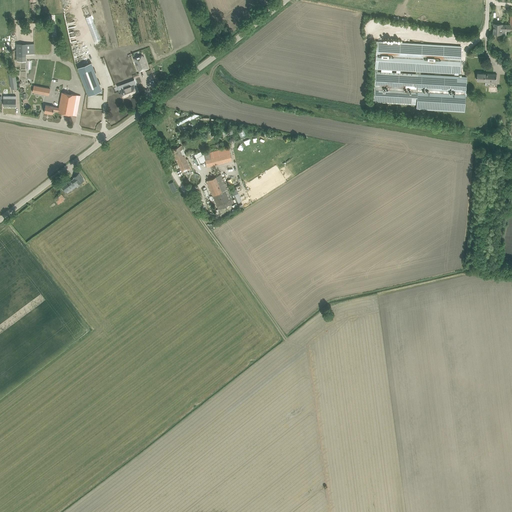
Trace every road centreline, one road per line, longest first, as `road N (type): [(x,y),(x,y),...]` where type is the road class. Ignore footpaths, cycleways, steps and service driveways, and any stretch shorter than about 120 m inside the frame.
road 1 (track): [(137,114),(284,336)]
road 2 (unclassified): [(108,137),(285,0)]
road 3 (unclassified): [(0,219),(108,137)]
